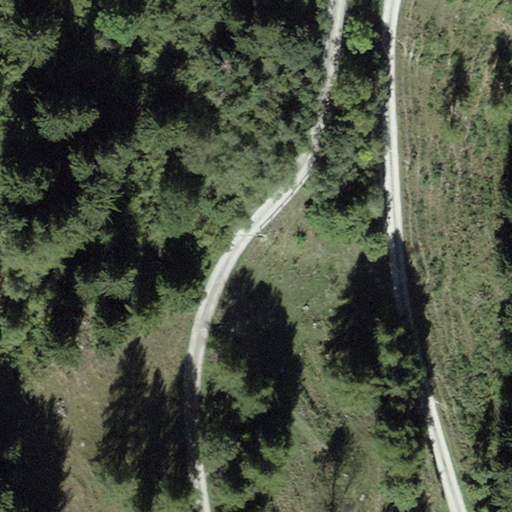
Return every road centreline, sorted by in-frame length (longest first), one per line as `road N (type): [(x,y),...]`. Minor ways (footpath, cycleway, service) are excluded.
road 1 (track): [(209,511),(196,418),(208,303),(321,144),(344,0)]
road 2 (track): [(397,0),(386,75),(405,324),(458,511)]
